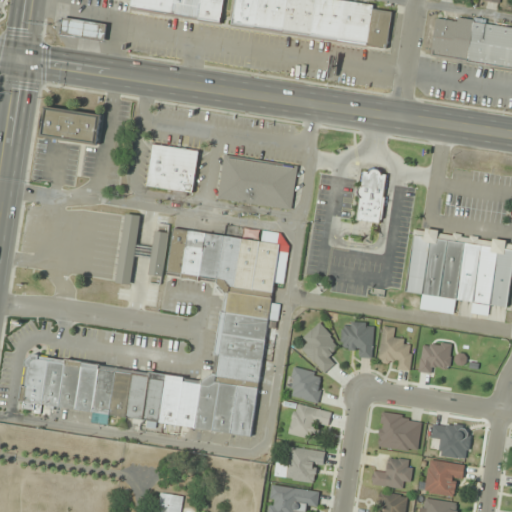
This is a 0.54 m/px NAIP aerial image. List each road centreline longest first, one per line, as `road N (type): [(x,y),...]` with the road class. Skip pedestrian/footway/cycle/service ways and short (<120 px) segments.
road 1 (secondary): [(0,59),(511,135)]
road 2 (secondary): [(0,181),(27,0)]
road 3 (residential): [(358,389),(511,412)]
road 4 (residential): [(511,365),(484,511)]
road 5 (residential): [(339,511),(358,389)]
